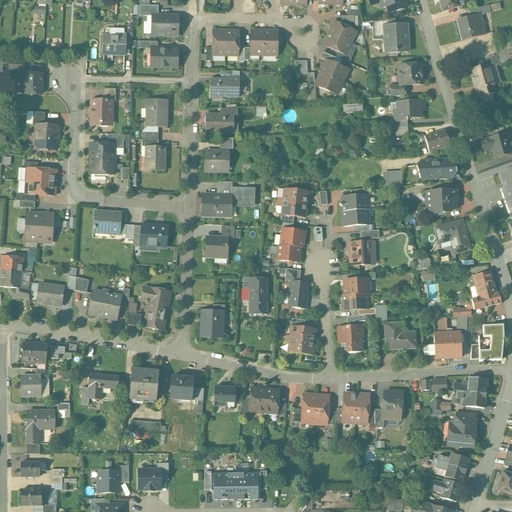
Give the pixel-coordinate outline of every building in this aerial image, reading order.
[(39,0),(39,7),(36,7),(36,15),(45,15),(46,0),(39,0)] [(377,0),(378,1),(381,0),(384,8),(389,6),(391,13),(405,8),(402,0),(377,0)] [(438,0),(443,12),(459,7),(464,5),(462,0),(438,0)] [(158,6),(140,6),(140,16),(152,17),(152,16),(158,16),(158,6)] [(488,6),(472,10),(473,17),(480,15),(481,15),(490,13),(488,6)] [(473,17),(456,21),(461,42),(485,35),(483,35),(480,26),(483,25),(481,15),(480,15),(473,17)] [(158,16),(152,16),(152,17),(151,36),(177,37),(178,17),(158,16)] [(393,19),(372,22),(373,40),(379,40),(378,38),(384,37),(383,26),(394,26),(393,19)] [(356,32),(334,22),(328,34),(350,44),(356,32)] [(394,26),(383,26),(384,37),(386,37),(387,53),(385,53),(385,54),(408,52),(406,25),(394,26)] [(264,32),(251,31),(250,48),(250,55),(263,56),(264,32)] [(225,32),(212,32),(212,49),(212,55),(225,56),(225,32)] [(238,32),(225,32),(225,56),(238,56),(238,49),(238,32)] [(277,32),(264,32),(263,56),(277,56),(277,32)] [(350,44),(328,34),(323,46),(338,53),(345,56),(350,44)] [(125,37),(102,37),(102,55),(126,56),(126,43),(126,37),(125,37)] [(511,42),(510,37),(494,42),(496,55),(499,55),(501,64),(510,62),(506,50),(511,47),(511,42)] [(157,48),(151,48),(151,49),(151,68),(177,69),(177,51),(165,50),(165,48),(157,48)] [(335,58),(323,53),(320,58),(326,61),(326,60),(332,63),(335,58)] [(345,56),(338,53),(336,58),(349,64),(351,58),(345,56)] [(496,55),(485,59),(487,65),(488,65),(489,68),(501,65),(501,64),(499,55),(496,55)] [(24,61),(10,60),(9,72),(23,72),(24,61)] [(332,63),(326,60),(326,61),(321,72),(343,82),(348,70),(332,63)] [(307,62),(295,61),(294,74),(307,74),(307,62)] [(421,65),(404,66),(402,65),(400,65),(397,68),(398,70),(399,71),(400,85),(400,86),(405,86),(422,85),(421,77),(422,77),(422,72),(421,72),(421,65)] [(487,65),(470,70),(478,99),(494,94),(492,86),(494,86),(489,68),(488,65),(487,65)] [(343,82),(321,72),(315,86),(335,95),(337,95),(343,82)] [(42,75),(24,74),(23,94),(41,95),(42,75)] [(227,80),(210,80),(210,99),(210,97),(221,97),(221,99),(222,99),(222,98),(238,98),(239,79),(227,79),(227,80)] [(405,86),(400,86),(400,85),(390,86),(391,97),(406,96),(405,86)] [(116,89),(103,89),(102,97),(103,98),(103,101),(112,101),(112,102),(115,102),(116,89)] [(167,101),(147,100),(146,128),(166,128),(167,101)] [(103,101),(93,101),(91,103),(91,124),(93,126),(99,126),(101,124),(109,124),(109,116),(112,116),(112,102),(112,101),(103,101)] [(419,101),(396,103),(397,121),(393,122),(395,122),(407,121),(407,119),(420,118),(419,101)] [(223,117),(205,116),(205,133),(219,134),(219,133),(231,133),(231,125),(233,125),(234,116),(237,116),(236,108),(223,109),(223,117)] [(45,113),(33,112),(32,125),(36,125),(36,124),(44,125),(45,113)] [(44,125),(36,124),(36,125),(35,134),(38,134),(37,148),(40,151),(48,151),(48,149),(57,150),(57,141),(56,140),(56,133),(57,133),(58,133),(58,129),(55,126),(44,125)] [(407,128),(395,128),(396,140),(408,139),(407,128)] [(445,130),(424,137),(429,154),(450,147),(445,130)] [(158,133),(142,133),(142,140),(154,141),(158,141),(158,133)] [(506,133),(488,138),(489,139),(480,142),(483,152),(492,150),(494,159),(511,154),(509,145),(508,145),(505,134),(506,134),(506,133)] [(123,135),(107,135),(107,145),(114,145),(114,144),(123,144),(123,135)] [(233,139),(220,140),(220,149),(233,150),(233,139)] [(107,145),(90,145),(90,160),(114,160),(114,149),(123,149),(123,144),(114,144),(114,145),(107,145)] [(154,147),(145,147),(145,158),(148,158),(147,171),(165,171),(166,147),(154,147)] [(228,152),(214,152),(214,154),(204,154),(204,164),(206,164),(206,172),(225,172),(225,162),(228,162),(228,152)] [(114,160),(90,160),(90,175),(114,175),(114,160)] [(452,160),(420,162),(416,166),(421,181),(453,179),(456,173),(455,169),(452,160)] [(37,169),(28,169),(27,182),(55,184),(56,171),(37,169)] [(511,170),(496,175),(509,214),(511,212),(511,170)] [(55,184),(27,182),(26,194),(26,195),(35,195),(54,197),(55,184)] [(231,195),(203,195),(202,218),(215,218),(215,217),(230,217),(230,205),(253,206),(253,190),(231,189),(231,195)] [(308,193),(284,190),(283,199),(277,198),(277,202),(307,206),(308,193)] [(459,215),(457,190),(424,192),(426,217),(459,215)] [(326,192),(319,193),(320,206),(327,205),(326,192)] [(35,195),(26,195),(26,194),(22,194),(21,201),(34,202),(35,195)] [(355,196),(341,197),(342,202),(339,205),(342,207),(342,212),(372,210),(372,205),(366,205),(366,202),(365,196),(355,196)] [(307,206),(277,202),(276,206),(282,207),(281,215),(281,216),(294,217),(305,218),(307,206)] [(372,210),(342,212),(343,227),(352,227),(367,226),(367,223),(366,217),(373,216),(372,210)] [(121,214),(94,212),(93,233),(119,235),(121,214)] [(39,215),(26,214),(24,242),(37,243),(39,215)] [(54,216),(39,215),(37,243),(52,243),(54,216)] [(294,217),(281,216),(281,215),(280,215),(279,224),(293,225),(294,217)] [(69,218),(68,228),(75,229),(76,218),(69,218)] [(462,221),(435,228),(440,244),(451,241),(454,254),(470,250),(462,221)] [(134,226),(126,226),(125,239),(133,240),(133,238),(134,226)] [(168,228),(141,226),(141,227),(140,239),(140,246),(166,248),(168,228)] [(234,227),(221,226),(221,238),(228,239),(234,239),(234,227)] [(321,228),(314,228),(315,242),(322,241),(321,228)] [(303,232),(282,230),(281,246),(300,248),(302,249),(303,232)] [(374,231),(360,232),(361,243),(372,242),(372,239),(379,239),(378,231),(374,231)] [(221,238),(206,238),(205,258),(227,259),(228,239),(221,238)] [(361,243),(348,243),(350,267),(371,266),(370,253),(373,253),(372,242),(361,243)] [(281,246),(279,246),(277,261),(286,262),(289,265),(292,262),(298,263),(300,248),(281,246)] [(23,259),(2,257),(0,271),(22,273),(23,266),(23,259)] [(32,267),(23,266),(22,273),(32,274),(32,267)] [(22,273),(0,271),(0,275),(0,287),(17,289),(20,289),(22,273)] [(422,271),(423,281),(434,280),(434,271),(422,271)] [(490,273),(472,277),(477,295),(495,290),(490,273)] [(76,278),(68,277),(66,289),(74,291),(76,278)] [(89,281),(76,278),(74,291),(86,294),(89,281)] [(267,279),(243,279),(243,288),(249,289),(249,296),(267,296),(267,279)] [(357,280),(344,281),(344,296),(345,296),(366,295),(367,295),(369,295),(368,280),(357,280)] [(311,284),(286,282),(285,291),(290,292),(288,309),(308,311),(311,284)] [(64,288),(38,285),(38,286),(41,287),(39,303),(36,302),(36,303),(62,307),(64,288)] [(170,293),(143,288),(141,301),(145,302),(145,304),(148,304),(148,302),(149,303),(144,328),(163,331),(170,293)] [(30,291),(20,289),(17,289),(16,297),(18,298),(29,301),(30,291)] [(129,290),(124,289),(122,297),(121,302),(128,303),(129,290)] [(102,293),(93,291),(88,315),(97,317),(97,316),(102,317),(102,318),(108,291),(103,290),(102,293)] [(477,295),(470,296),(474,311),(500,304),(498,293),(496,294),(495,290),(477,295)] [(113,292),(108,291),(102,318),(103,318),(103,317),(108,318),(108,319),(117,321),(121,302),(122,297),(113,295),(113,292)] [(366,295),(345,296),(344,296),(343,296),(343,311),(357,310),(367,310),(367,309),(367,295),(366,295)] [(267,296),(249,296),(249,315),(267,315),(267,296)] [(470,308),(452,309),(453,318),(467,317),(471,317),(470,308)] [(212,311),(200,311),(199,339),(223,340),(224,312),(212,311)] [(142,315),(128,313),(127,325),(139,327),(142,315)] [(351,317),(347,317),(347,327),(360,326),(359,322),(359,316),(357,317),(351,317)] [(438,329),(447,329),(446,318),(437,318),(438,329)] [(305,321),(291,319),(290,328),(291,328),(291,327),(304,329),(305,321)] [(414,333),(401,334),(400,324),(385,325),(386,350),(387,350),(387,349),(401,349),(415,349),(414,333)] [(347,327),(347,328),(338,329),(339,343),(341,343),(341,351),(348,351),(348,354),(361,353),(360,338),(362,338),(362,326),(360,326),(347,327)] [(304,329),(291,327),(291,328),(290,336),(284,336),(284,340),(314,343),(315,330),(304,329)] [(460,334),(447,335),(448,359),(461,358),(460,334)] [(447,335),(434,335),(435,359),(448,359),(447,335)] [(499,339),(488,339),(477,339),(476,359),(487,359),(487,360),(498,360),(499,339)] [(314,343),(284,340),(283,344),(289,344),(288,353),(301,355),(312,356),(314,343)] [(47,346),(23,344),(22,353),(21,353),(20,363),(21,363),(22,361),(36,362),(36,364),(46,365),(47,346)] [(66,345),(66,352),(76,353),(77,345),(66,345)] [(301,355),(288,353),(287,353),(286,361),(300,363),(301,355)] [(49,371),(36,370),(36,377),(41,377),(41,381),(49,381),(49,371)] [(159,373),(131,371),(129,399),(156,401),(159,373)] [(118,378),(89,376),(88,388),(89,388),(89,389),(88,400),(89,400),(101,401),(102,387),(117,389),(118,378)] [(36,377),(20,377),(21,398),(41,397),(41,381),(41,377),(36,377)] [(193,379),(171,378),(169,399),(179,400),(178,404),(191,405),(192,401),(193,389),(193,379)] [(487,380),(469,378),(468,386),(454,384),(454,391),(485,395),(487,380)] [(446,380),(431,381),(432,392),(446,391),(446,380)] [(429,381),(421,381),(422,391),(429,391),(429,381)] [(235,390),(215,388),(214,407),(226,408),(226,403),(234,404),(235,390)] [(89,389),(82,389),(81,406),(88,406),(89,400),(88,400),(89,389)] [(204,390),(193,389),(192,401),(203,402),(204,390)] [(265,391),(250,389),(250,397),(249,411),(250,409),(254,409),(256,412),(263,413),(265,391)] [(279,392),(265,391),(263,413),(270,413),(272,411),(277,412),(276,414),(277,414),(278,404),(279,392)] [(485,395),(454,391),(453,393),(452,393),(452,394),(453,394),(453,399),(453,404),(459,405),(460,399),(463,400),(463,405),(466,405),(466,407),(484,409),(485,395)] [(402,393),(391,392),(390,393),(384,393),(382,410),(381,419),(384,420),(400,421),(400,411),(404,409),(404,404),(401,402),(402,393)] [(356,395),(343,394),(342,409),(341,422),(354,423),(356,395)] [(316,396),(303,395),(302,410),(301,423),(314,424),(316,396)] [(369,396),(356,395),(354,423),(367,424),(368,411),(369,396)] [(250,397),(243,396),(241,414),(249,414),(249,411),(250,397)] [(329,397),(316,396),(314,424),(327,425),(328,412),(329,397)] [(440,401),(432,401),(430,403),(430,411),(441,411),(442,403),(440,401)] [(286,404),(278,404),(277,414),(277,417),(285,417),(286,404)] [(302,410),(294,410),(293,423),(301,423),(302,410)] [(382,410),(375,410),(375,428),(383,428),(384,420),(381,419),(382,410)] [(336,413),(328,412),(327,425),(335,426),(335,422),(336,413)] [(474,414),(456,412),(456,418),(454,418),(453,426),(475,428),(475,420),(474,420),(474,414)] [(55,413),(26,413),(27,445),(38,445),(38,429),(55,429),(55,413)] [(161,424),(130,421),(129,433),(160,436),(161,424)] [(453,426),(452,433),(450,433),(448,446),(473,448),(475,428),(453,426)] [(38,445),(27,445),(27,455),(40,455),(39,445),(38,445)] [(468,460),(451,455),(450,460),(438,457),(437,460),(434,459),(433,461),(436,462),(453,467),(465,470),(468,460)] [(465,470),(453,467),(436,462),(436,463),(433,462),(433,464),(435,465),(435,468),(446,472),(445,477),(462,482),(465,470)] [(39,477),(39,463),(20,464),(21,477),(39,477)] [(136,491),(161,491),(161,480),(168,480),(168,463),(157,463),(157,468),(136,468),(136,491)] [(129,483),(128,467),(115,467),(115,473),(118,473),(119,483),(129,483)] [(511,475),(502,472),(497,488),(499,492),(511,495),(511,475)] [(119,483),(118,473),(115,473),(98,473),(99,485),(98,485),(98,494),(119,494),(119,492),(119,491),(119,483)] [(235,501),(235,474),(210,475),(210,490),(210,492),(213,492),(213,501),(227,501),(228,501),(235,501)] [(260,474),(235,474),(235,501),(243,501),(244,500),(257,500),(257,491),(260,491),(260,490),(260,474)] [(418,477),(406,478),(406,488),(418,488),(418,477)] [(461,485),(445,481),(444,485),(441,495),(440,498),(456,503),(461,485)] [(444,485),(434,482),(432,492),(441,495),(444,485)] [(41,491),(21,491),(21,507),(41,506),(41,491)] [(450,511),(421,503),(419,511),(420,511),(450,511)]
